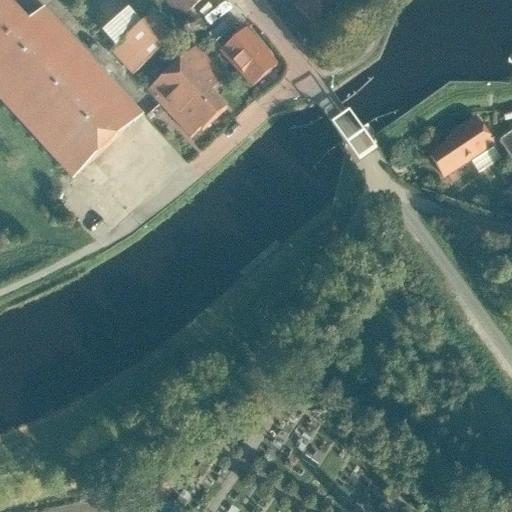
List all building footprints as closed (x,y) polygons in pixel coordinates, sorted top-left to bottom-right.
[(0,0),(0,102),(69,181),(141,118),(46,10),(29,25),(3,0),(0,0)] [(162,0),(181,20),(203,0),(162,0)] [(339,0),(287,0),(321,33),(346,7),(339,0)] [(153,16),(110,53),(132,78),(175,41),(153,16)] [(248,32),(222,55),(254,92),(281,69),(248,32)] [(230,111),(214,93),(226,81),(196,49),(147,94),(194,145),(230,111)] [(430,157),(445,181),(496,148),(477,118),(450,136),(454,142),(430,157)] [(511,134),(502,141),(511,156),(511,134)] [(327,233),(316,242),(325,252),(336,243),(327,233)]
